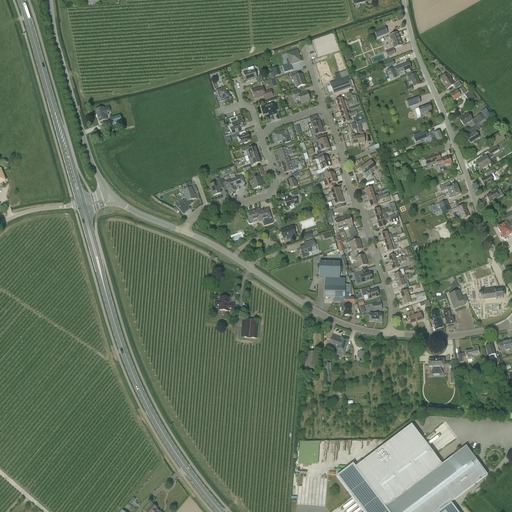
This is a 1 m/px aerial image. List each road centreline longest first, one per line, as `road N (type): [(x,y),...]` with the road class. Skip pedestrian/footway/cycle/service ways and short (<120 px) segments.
road 1 (primary): [(221,511),(138,397),(81,204)]
road 2 (unclassified): [(511,286),(416,55),(403,0)]
road 3 (tertiary): [(389,333),(330,319),(184,231)]
road 4 (primary): [(81,204),(21,0)]
road 5 (tertiary): [(108,195),(90,163),(48,0)]
road 6 (residential): [(389,333),(391,306),(357,205)]
road 7 (residential): [(206,208),(268,195),(275,180),(261,138)]
